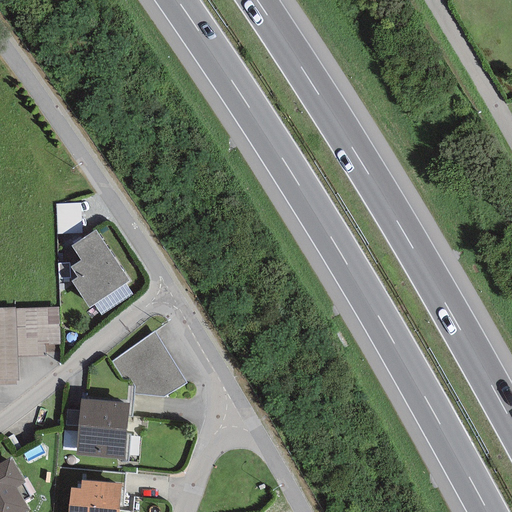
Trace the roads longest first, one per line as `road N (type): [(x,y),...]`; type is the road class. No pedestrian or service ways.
road 1 (motorway): [(174,0),(409,368),(484,511)]
road 2 (motorway): [(511,424),(448,303),(256,0)]
road 3 (residential): [(169,285),(0,39)]
road 4 (residential): [(0,426),(169,285)]
road 5 (residential): [(511,139),(428,0)]
road 6 (residential): [(238,404),(169,285)]
road 7 (residential): [(300,511),(238,404)]
road 8 (residential): [(185,511),(206,452),(238,404)]
